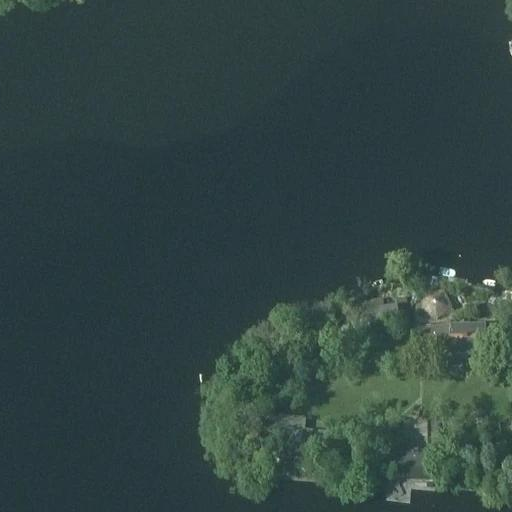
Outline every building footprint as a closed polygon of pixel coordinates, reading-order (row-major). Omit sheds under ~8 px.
[(416,326),(448,327),(453,321),(452,310),(444,293),(437,293),(438,282),(422,279),(415,312),(416,326)] [(360,313),(363,332),(370,329),(401,324),(397,308),(385,310),(382,299),(367,302),(368,311),(360,313)] [(427,362),(451,362),(452,359),(488,359),(486,327),(452,328),(452,329),(420,329),(420,345),(428,345),(427,362)] [(284,416),(280,456),(328,462),(330,434),(305,431),(306,419),(284,416)] [(436,484),(437,449),(437,448),(426,448),(426,446),(428,446),(427,424),(404,425),(405,448),(404,447),(393,448),(394,462),(394,466),(412,466),(411,483),(436,484)]
